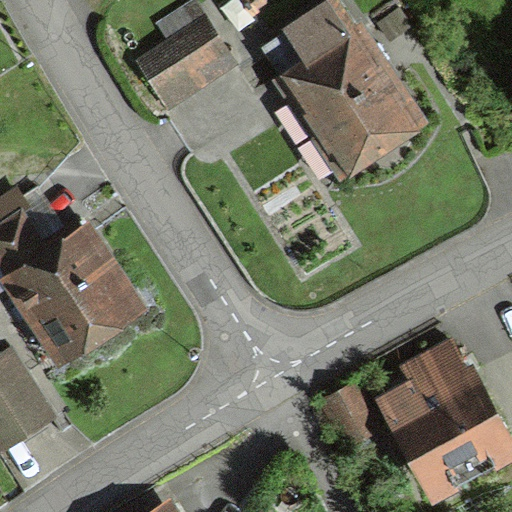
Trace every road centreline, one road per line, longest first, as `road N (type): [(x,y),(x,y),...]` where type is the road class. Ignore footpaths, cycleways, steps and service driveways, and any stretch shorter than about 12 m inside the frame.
road 1 (residential): [(261,376),(51,0)]
road 2 (residential): [(511,250),(261,376)]
road 3 (residential): [(261,376),(107,511)]
